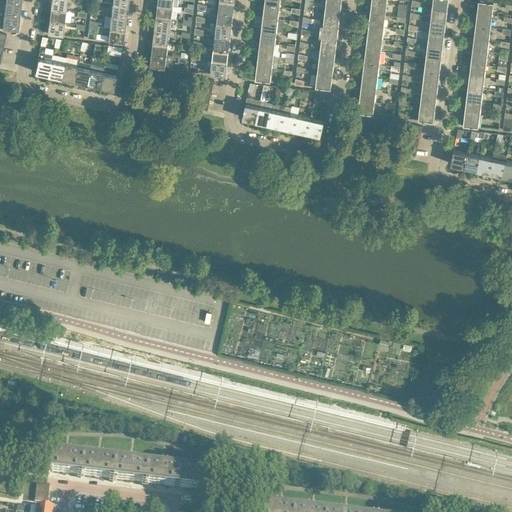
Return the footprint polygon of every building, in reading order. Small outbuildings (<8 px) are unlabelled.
[(66,10),(67,0),(51,0),(50,8),(65,10),(66,10)] [(218,11),(233,13),(235,0),(231,0),(215,0),(214,10),(218,11)] [(305,0),(304,9),(313,10),(314,0),(305,0)] [(341,1),(335,0),(325,0),(324,11),(340,13),(341,1)] [(371,0),(370,13),(385,15),(387,2),(371,0)] [(448,0),(432,0),(432,7),(447,9),(448,0)] [(479,0),(478,0),(477,12),(492,14),(494,2),(479,0)] [(5,2),(4,15),(19,17),(21,4),(5,2)] [(113,3),(112,15),(126,17),(127,5),(113,3)] [(158,3),(156,16),(172,18),(173,5),(158,3)] [(264,4),(263,17),(278,18),(279,6),(264,4)] [(446,22),(447,9),(432,7),(430,20),(446,22)] [(65,10),(50,8),(49,20),(64,22),(66,10),(65,10)] [(233,13),(218,11),(216,23),(232,25),(233,13)] [(340,13),(324,11),(323,24),(338,26),(340,13)] [(477,12),(475,25),(491,27),(492,14),(477,12)] [(370,13),(369,25),(384,27),(385,15),(370,13)] [(18,29),(19,17),(4,15),(2,27),(18,29)] [(126,17),(112,15),(110,28),(124,29),(126,17)] [(156,16),(155,28),(170,30),(171,23),(176,24),(177,18),(172,18),(156,16)] [(263,17),(261,29),(276,31),(278,18),(263,17)] [(63,35),(64,22),(49,20),(47,33),(63,35)] [(430,20),(429,33),(444,35),(446,22),(430,20)] [(232,25),(216,23),(215,36),(230,38),(232,25)] [(338,26),(323,24),(321,36),(337,38),(338,26)] [(369,25),(367,38),(382,40),(384,27),(369,25)] [(475,25),(474,37),(489,39),(491,27),(475,25)] [(109,36),(109,41),(123,42),(124,29),(110,28),(109,36)] [(155,28),(153,41),(168,42),(169,35),(175,36),(175,31),(170,30),(155,28)] [(261,29),(260,42),(275,43),(276,31),(261,29)] [(442,47),(444,35),(429,33),(427,45),(442,47)] [(230,38),(215,36),(214,43),(209,42),(208,47),(213,48),(229,50),(230,38)] [(337,38),(321,36),(320,49),(335,51),(337,38)] [(474,37),(472,50),(487,51),(489,39),(474,37)] [(367,38),(366,50),(381,52),(382,40),(367,38)] [(153,41),(152,53),(167,55),(168,48),(173,49),(174,43),(168,42),(153,41)] [(281,44),(275,43),(260,42),(258,54),(279,57),(281,44)] [(107,53),(120,56),(122,47),(109,44),(107,53)] [(427,45),(426,58),(441,60),(442,47),(427,45)] [(229,50),(213,48),(212,61),(227,62),(229,50)] [(320,49),(320,51),(318,61),(334,63),(335,51),(320,49)] [(379,64),(381,52),(366,50),(364,62),(379,64)] [(472,50),(471,62),(486,64),(487,51),(472,50)] [(34,71),(48,74),(53,54),(39,51),(37,61),(36,63),(34,71)] [(152,53),(150,66),(165,68),(166,61),(173,61),(173,56),(167,55),(152,53)] [(500,53),(498,65),(507,66),(508,54),(500,53)] [(48,74),(61,77),(62,72),(66,57),(53,54),(48,74)] [(257,67),(271,68),(277,69),(279,57),(258,54),(257,67)] [(66,57),(62,72),(61,77),(74,80),(79,61),(79,60),(66,57)] [(439,72),(441,60),(426,58),(424,70),(439,72)] [(74,80),(87,83),(91,64),(79,61),(74,80)] [(91,64),(87,83),(100,86),(104,65),(105,63),(92,61),(91,64)] [(206,73),(210,73),(225,75),(227,62),(212,61),(211,68),(207,67),(206,73)] [(318,61),(317,72),(317,74),(320,74),(332,76),(334,63),(318,61)] [(364,62),(363,72),(363,74),(378,76),(379,64),(364,62)] [(471,62),(470,72),(469,75),(484,76),(486,64),(471,62)] [(117,68),(104,65),(100,86),(113,89),(117,68)] [(257,67),(255,79),(270,81),(271,68),(257,67)] [(424,70),(424,72),(423,82),(438,84),(439,72),(424,70)] [(332,76),(320,74),(317,74),(315,86),(331,88),(332,76)] [(363,74),(361,87),(376,89),(378,76),(363,74)] [(469,75),(468,87),(483,89),(484,76),(469,75)] [(201,77),(200,84),(213,86),(214,80),(201,77)] [(436,97),(438,84),(423,82),(421,95),(436,97)] [(256,120),(269,123),(274,103),(265,101),(267,94),(270,85),(264,84),(260,100),(256,120)] [(361,87),(359,99),(375,101),(376,89),(361,87)] [(468,87),(466,100),(481,101),(483,89),(468,87)] [(199,89),(197,95),(210,98),(212,92),(199,89)] [(316,91),(312,109),(316,110),(319,100),(328,102),(330,93),(316,90),(316,91)] [(210,98),(197,95),(196,101),(209,103),(210,98)] [(436,97),(421,95),(420,107),(435,109),(436,97)] [(247,97),(242,117),(256,120),(260,100),(247,97)] [(373,113),(375,101),(359,99),(358,112),(373,113)] [(466,100),(465,112),(480,114),(481,101),(466,100)] [(196,101),(195,107),(208,110),(209,103),(196,101)] [(274,103),(269,123),(282,126),(286,105),(274,103)] [(282,126),(294,129),(298,114),(290,112),(291,107),(286,105),(282,126)] [(433,121),(435,109),(420,107),(418,119),(433,121)] [(321,135),(322,127),(324,120),(316,118),(318,110),(312,109),(310,117),(307,132),(321,135)] [(463,125),(478,127),(480,114),(465,112),(463,125)] [(298,114),(294,129),(307,132),(310,117),(298,114)] [(511,117),(505,117),(503,130),(511,131),(511,127),(511,117)] [(409,123),(408,129),(421,132),(422,126),(409,123)] [(408,129),(407,135),(419,138),(421,132),(408,129)] [(407,135),(405,141),(418,143),(419,138),(407,135)] [(405,141),(404,146),(417,149),(418,143),(405,141)] [(404,146),(403,153),(416,156),(417,149),(404,146)] [(467,152),(453,149),(450,163),(464,166),(467,152)] [(464,166),(476,169),(480,154),(467,152),(464,166)] [(493,157),(489,172),(502,175),(505,160),(506,155),(494,152),(493,157)] [(476,169),(489,172),(493,157),(480,154),(476,169)] [(502,175),(511,176),(511,161),(505,160),(502,175)] [(49,472),(80,476),(82,457),(50,453),(48,474),(49,472)] [(80,476),(88,477),(112,480),(115,461),(82,457),(80,476)] [(112,480),(145,484),(147,465),(115,461),(112,480)] [(145,484),(177,488),(179,469),(147,465),(145,484)] [(177,488),(202,491),(209,492),(208,494),(209,494),(211,473),(179,469),(177,488)]
